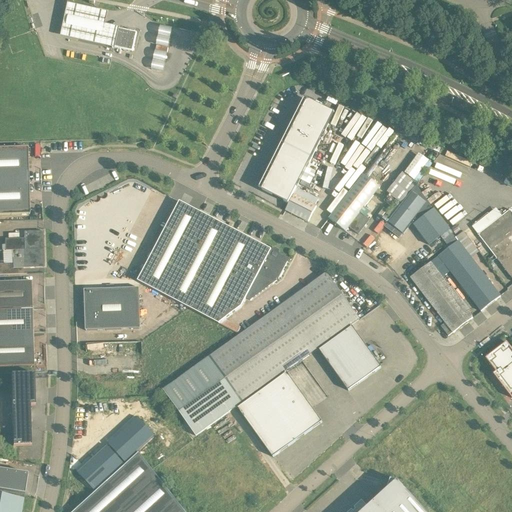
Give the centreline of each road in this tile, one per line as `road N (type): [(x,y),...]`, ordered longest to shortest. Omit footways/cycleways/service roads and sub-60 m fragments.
road 1 (residential): [(200,184),(133,158),(104,158),(81,166),(59,194),(63,408),(47,511)]
road 2 (residential): [(200,184),(356,267),(388,293),(443,364)]
road 3 (tertiary): [(511,123),(298,26)]
road 4 (residential): [(282,511),(443,364)]
road 5 (residential): [(266,42),(200,184)]
